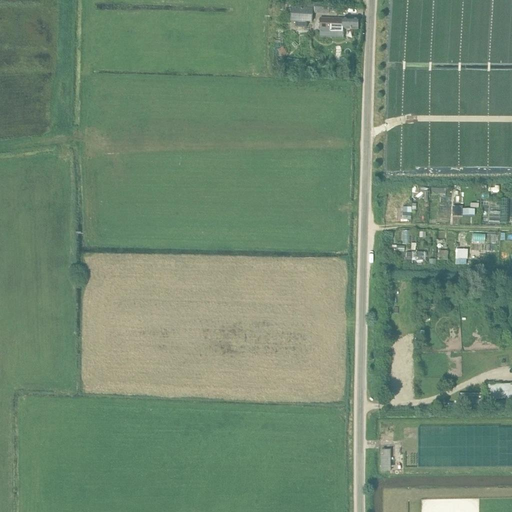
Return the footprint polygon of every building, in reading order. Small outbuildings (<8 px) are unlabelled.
[(291,5),(291,19),(295,20),(295,26),(306,27),(307,20),(312,21),(313,12),(329,13),(329,3),(313,2),(313,3),(307,3),(307,6),(291,5)] [(320,37),(333,37),(343,38),(343,30),(358,30),(358,19),(348,19),(320,18),(320,37)] [(467,250),(456,251),(457,261),(468,261),(467,250)] [(511,385),(487,386),(488,400),(511,399),(511,385)] [(381,473),(391,472),(391,450),(381,450),(381,473)]
